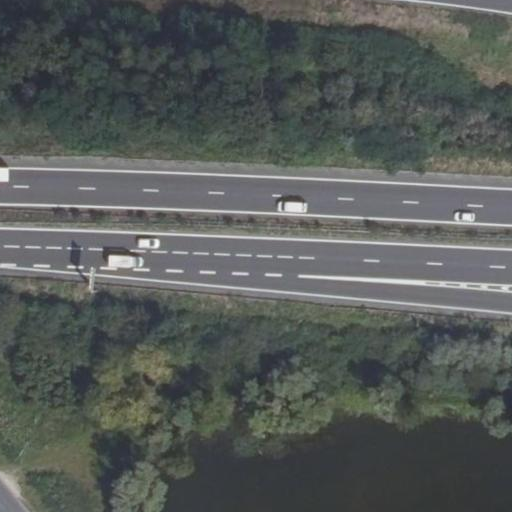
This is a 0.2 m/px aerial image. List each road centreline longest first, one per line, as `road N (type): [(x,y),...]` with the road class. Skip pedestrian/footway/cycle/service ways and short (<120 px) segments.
road 1 (trunk): [(511,205),(0,184)]
road 2 (trunk): [(246,255),(298,286),(511,306)]
road 3 (trunk): [(246,255),(511,268)]
road 4 (trunk): [(0,246),(246,255)]
